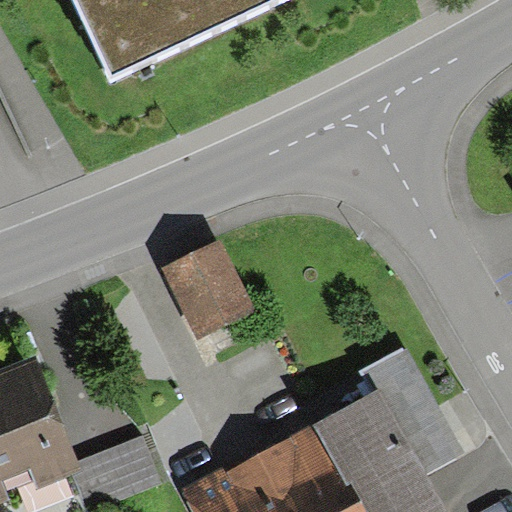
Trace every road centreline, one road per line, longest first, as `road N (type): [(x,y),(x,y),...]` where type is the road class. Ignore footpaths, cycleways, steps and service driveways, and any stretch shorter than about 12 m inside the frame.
road 1 (residential): [(362,109),(0,266)]
road 2 (residential): [(362,109),(511,366)]
road 3 (residential): [(511,26),(362,109)]
